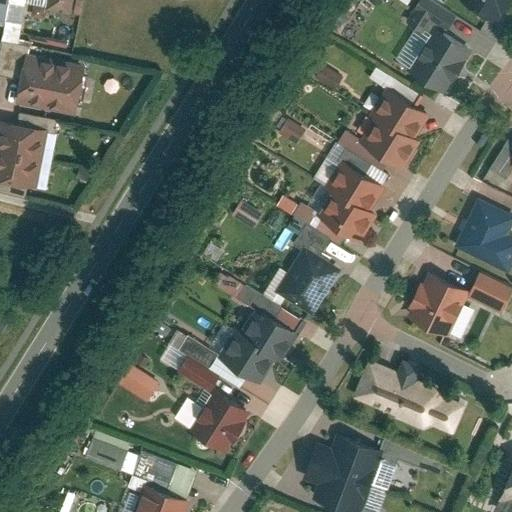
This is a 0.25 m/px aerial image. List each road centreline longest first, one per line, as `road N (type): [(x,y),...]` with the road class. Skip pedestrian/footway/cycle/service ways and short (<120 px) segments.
road 1 (residential): [(511,85),(227,511)]
road 2 (secondary): [(0,420),(263,0)]
